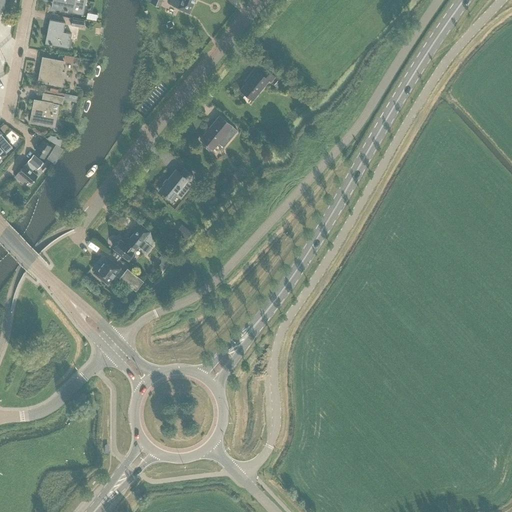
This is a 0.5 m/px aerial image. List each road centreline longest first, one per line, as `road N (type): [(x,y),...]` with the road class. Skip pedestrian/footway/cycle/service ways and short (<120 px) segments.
road 1 (unclassified): [(234,472),(269,447),(273,369),(286,324),(422,95),(501,0)]
road 2 (unclassified): [(113,349),(138,323),(216,281),(291,203),(354,130),(438,0)]
road 3 (primary): [(259,319),(463,0)]
road 4 (residential): [(79,226),(271,0)]
road 5 (residential): [(14,163),(24,143),(5,123),(30,0)]
road 6 (tertiary): [(113,349),(0,228)]
road 7 (unclassified): [(0,417),(59,401),(113,349)]
